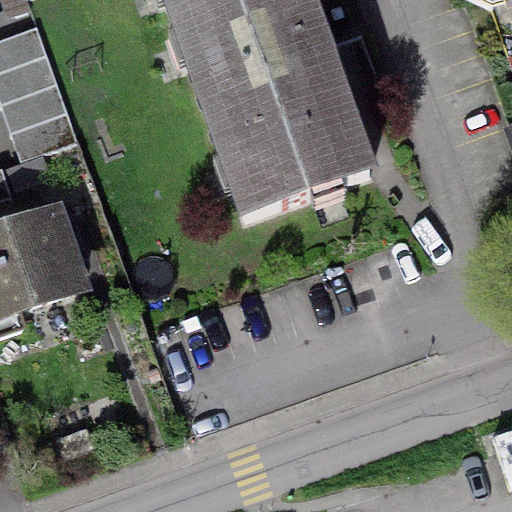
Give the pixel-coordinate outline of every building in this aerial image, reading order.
[(163,0),(247,227),(363,185),(294,0),(163,0)] [(484,0),(488,8),(508,0),(484,0)] [(43,46),(0,60),(0,102),(23,173),(79,154),(43,46)] [(3,172),(0,172),(0,206),(14,202),(3,172)] [(50,201),(0,219),(0,366),(105,328),(98,308),(125,298),(102,236),(68,249),(50,201)]
